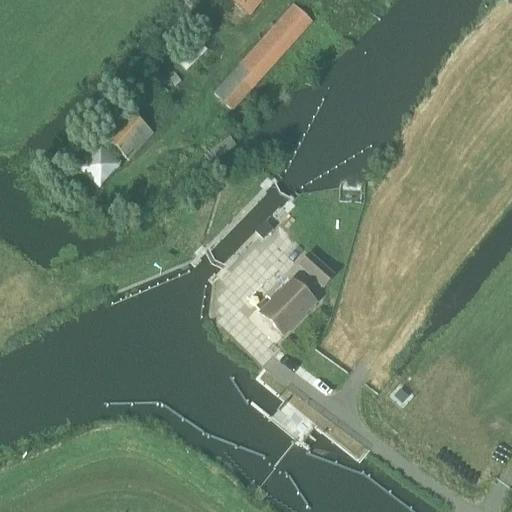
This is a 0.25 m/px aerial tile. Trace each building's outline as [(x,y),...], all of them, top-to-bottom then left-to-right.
[(236,0),(250,12),(260,0),(236,0)] [(294,1),(215,90),(234,108),(314,19),(294,1)] [(126,162),(151,134),(125,111),(101,138),(126,162)] [(265,226),(256,235),(263,241),(271,232),(265,226)] [(298,267),(323,290),(333,279),(309,256),(298,267)] [(315,305),(292,283),(260,315),(283,338),(315,305)]
